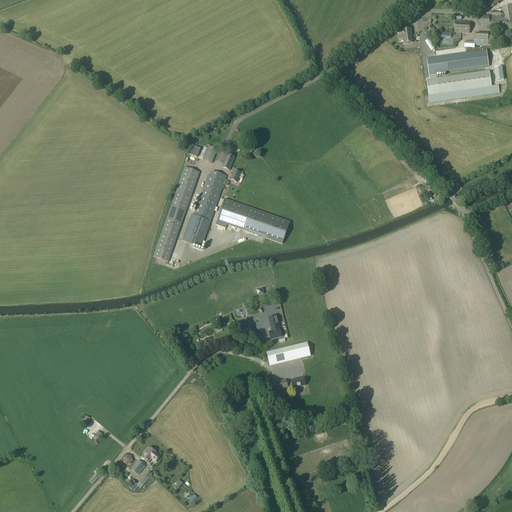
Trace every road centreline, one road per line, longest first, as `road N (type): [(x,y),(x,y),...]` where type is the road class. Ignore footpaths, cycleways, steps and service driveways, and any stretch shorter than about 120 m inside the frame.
road 1 (unclassified): [(511,326),(449,194),(328,75),(410,11),(410,0)]
road 2 (unclassified): [(372,511),(435,469),(481,405),(511,397)]
road 3 (unclassified): [(72,511),(188,374)]
